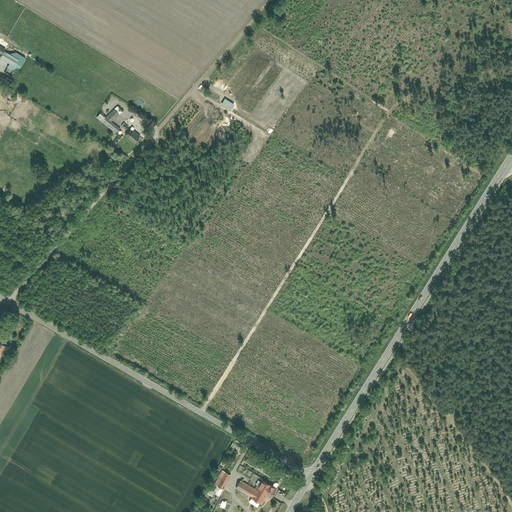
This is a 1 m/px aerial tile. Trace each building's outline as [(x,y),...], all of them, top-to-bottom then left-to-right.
[(0,44),(0,56),(9,62),(7,67),(16,71),(24,56),(13,50),(12,51),(0,44)] [(0,79),(9,85),(12,79),(4,73),(0,79)] [(97,117),(116,132),(120,128),(111,121),(122,111),(117,106),(106,116),(101,112),(97,117)] [(127,137),(134,143),(140,136),(133,130),(130,128),(128,130),(126,132),(125,135),(128,137),(127,137)] [(214,483),(223,488),(231,475),(222,470),(214,483)] [(249,497),(261,504),(266,495),(270,498),(276,487),(261,479),(256,488),(241,480),(236,487),(250,496),(249,497)]
